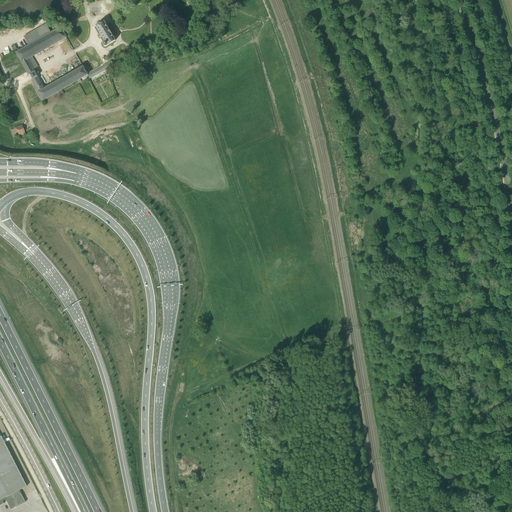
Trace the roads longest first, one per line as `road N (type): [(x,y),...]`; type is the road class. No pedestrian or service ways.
road 1 (trunk): [(10,199),(39,192),(73,200),(107,219),(138,257),(151,295),(145,448),(153,511)]
road 2 (trunk): [(165,511),(157,429),(168,307),(163,261),(136,216),(74,179)]
road 3 (motorway): [(131,511),(92,350),(32,257)]
road 4 (unknown): [(511,241),(492,122),(455,0)]
road 5 (motorway): [(97,511),(0,314)]
road 6 (motorway): [(0,341),(84,511)]
road 7 (motorway): [(0,373),(78,511)]
road 8 (track): [(0,84),(16,84),(92,42),(100,17)]
road 9 (track): [(177,511),(171,426),(179,384)]
road 10 (secondary): [(58,511),(0,398)]
